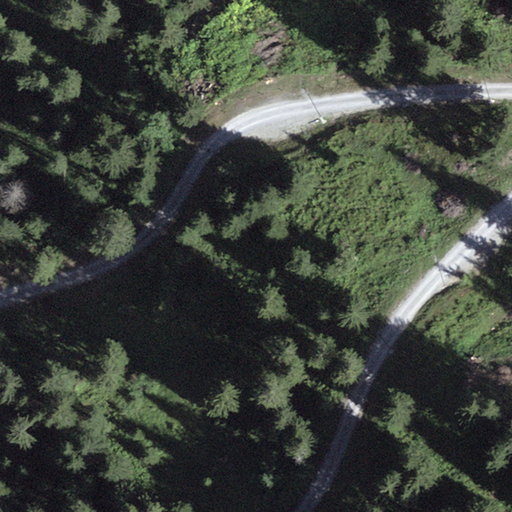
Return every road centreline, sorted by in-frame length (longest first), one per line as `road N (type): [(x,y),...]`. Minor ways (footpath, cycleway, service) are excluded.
road 1 (track): [(511,97),(257,113),(224,128),(157,225),(102,268),(0,297)]
road 2 (track): [(302,511),(323,490),(419,289),(511,207)]
